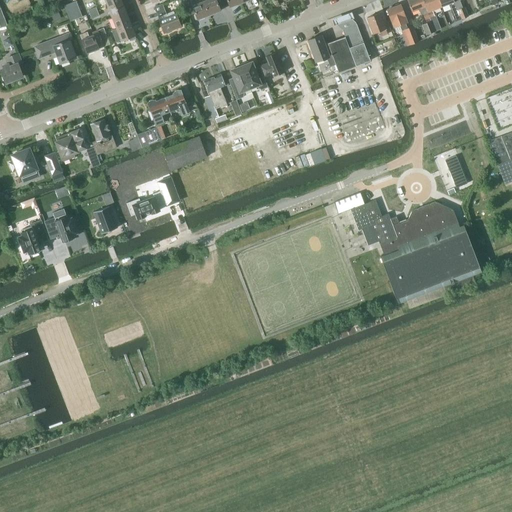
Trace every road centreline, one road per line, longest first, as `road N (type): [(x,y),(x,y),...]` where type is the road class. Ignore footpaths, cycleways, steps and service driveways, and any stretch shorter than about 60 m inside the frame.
road 1 (residential): [(511,76),(421,110),(417,156),(0,311)]
road 2 (tertiary): [(9,133),(165,69)]
road 3 (tertiary): [(165,69),(314,11)]
